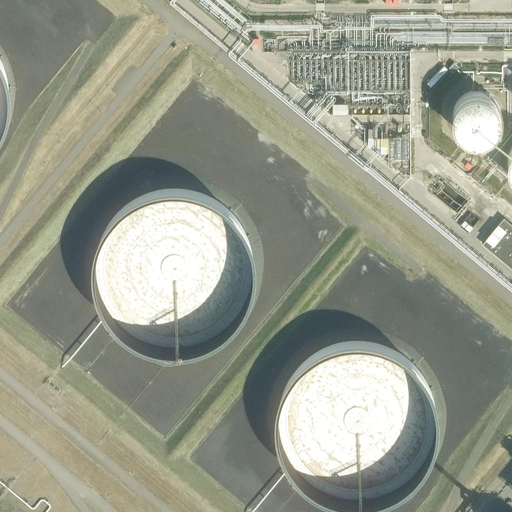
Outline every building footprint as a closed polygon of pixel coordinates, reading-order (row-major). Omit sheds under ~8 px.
[(0,150),(2,149),(12,134),(18,117),(21,100),(20,82),(14,65),(5,49),(0,43),(0,150)] [(444,65),(428,82),(427,83),(431,86),(448,69),(444,65)] [(500,113),(500,112),(499,108),(497,102),(495,98),(492,95),(488,92),(485,90),(481,89),(475,88),(470,89),(466,90),(463,92),(459,95),(455,99),(453,103),(452,108),(451,112),(452,117),(453,121),(455,125),(458,129),(462,132),(466,135),(470,136),(474,136),(479,136),(484,135),(489,133),(492,130),(495,127),(498,122),(499,117),(500,113)] [(107,285),(112,302),(121,317),(133,331),(148,341),(165,347),(182,350),(200,349),(217,343),(233,335),(246,322),(256,308),(263,291),(265,273),(264,255),(259,238),(250,223),(238,210),(223,200),(206,193),(189,190),(171,192),(153,197),(138,206),(125,218),(115,233),(108,249),(105,267),(107,285)] [(511,223),(504,217),(482,243),(511,267),(511,223)] [(288,435),(293,452),(302,468),(314,481),(329,491),(346,498),(363,500),(381,499),(398,494),(414,485),(427,473),(437,458),(444,441),(447,423),(445,406),(440,389),(431,373),(419,360),(404,350),(387,343),(370,341),(352,342),(335,347),(319,356),(306,368),(296,383),(289,400),(286,417),(288,435)]
